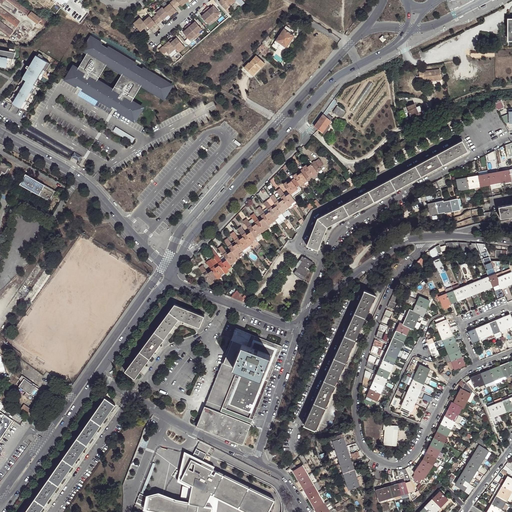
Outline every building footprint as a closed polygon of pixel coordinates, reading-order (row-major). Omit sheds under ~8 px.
[(14,0),(4,0),(37,25),(41,20),(42,19),(31,11),(30,12),(14,0)] [(163,8),(161,10),(167,16),(169,15),(170,16),(177,11),(175,9),(180,4),(182,6),(183,5),(179,0),(175,0),(171,4),(165,10),(163,8)] [(222,0),(220,2),(226,10),(230,6),(229,5),(232,2),(233,0),(222,0)] [(213,23),(220,17),(218,15),(221,13),(215,6),(211,9),(210,7),(204,12),(206,14),(203,16),(209,23),(212,21),(213,23)] [(0,14),(16,27),(19,24),(0,9),(0,14)] [(151,17),(147,20),(153,26),(156,24),(157,25),(167,16),(161,10),(157,13),(158,15),(153,19),(151,17)] [(153,26),(147,20),(144,22),(141,19),(136,23),(142,30),(145,28),(147,31),(153,26)] [(0,28),(10,36),(13,31),(0,21),(0,28)] [(191,23),(186,27),(188,29),(196,38),(201,33),(199,32),(202,29),(196,22),(193,25),(191,23)] [(195,39),(196,38),(188,29),(184,32),(191,39),(193,37),(195,39)] [(276,41),(284,46),(287,48),(294,36),(292,35),(290,33),(284,29),(276,41)] [(101,44),(90,37),(82,50),(87,53),(77,69),(73,66),(65,79),(76,86),(77,85),(83,89),(82,89),(111,106),(112,106),(117,109),(117,110),(131,118),(139,105),(132,101),(141,85),(160,96),(168,83),(142,68),(141,68),(136,65),(136,64),(107,47),(107,48),(101,44)] [(268,37),(257,49),(264,56),(268,53),(266,51),(268,48),(267,47),(271,41),(268,37)] [(174,41),(182,50),(183,49),(181,47),(184,45),(178,38),(174,41)] [(174,41),(172,39),(160,50),(173,57),(175,55),(172,51),(176,48),(179,52),(182,50),(174,41)] [(282,50),(284,46),(276,41),(273,46),(277,49),(278,47),(282,50)] [(0,67),(9,69),(11,60),(13,60),(14,54),(0,50),(0,67)] [(45,71),(50,63),(36,55),(29,66),(27,65),(26,67),(28,68),(20,82),(24,84),(22,88),(18,86),(15,90),(19,92),(17,95),(13,93),(11,98),(15,100),(17,101),(15,104),(23,109),(36,86),(34,85),(37,79),(40,75),(43,69),(45,71)] [(265,64),(258,58),(256,56),(250,64),(249,63),(244,69),(248,73),(250,71),(254,74),(260,68),(261,68),(265,64)] [(425,82),(433,81),(442,81),(441,71),(425,71),(425,70),(419,71),(420,80),(425,80),(425,82)] [(409,90),(406,71),(400,72),(403,91),(409,90)] [(373,84),(370,81),(349,110),(353,113),(373,84)] [(384,85),(380,82),(355,118),(358,121),(384,85)] [(322,113),(314,126),(318,129),(322,132),(327,125),(331,120),(330,119),(332,117),(328,113),(337,100),(334,98),(322,113)] [(497,110),(502,107),(499,100),(494,102),(497,110)] [(414,103),(406,106),(411,117),(413,116),(414,120),(424,115),(425,114),(423,110),(421,111),(419,106),(416,108),(414,103)] [(339,107),(334,113),(341,118),(346,112),(339,107)] [(116,127),(113,132),(132,143),(135,139),(116,127)] [(307,245),(319,249),(328,226),(467,151),(462,140),(318,218),(307,245)] [(80,155),(75,152),(72,156),(79,161),(81,158),(79,156),(80,155)] [(315,160),(320,167),(324,164),(319,157),(315,160)] [(318,169),(320,167),(315,160),(308,164),(308,163),(304,166),(305,168),(310,174),(311,176),(315,174),(314,173),(319,170),(318,169)] [(5,174),(8,169),(10,170),(12,167),(7,164),(7,165),(1,162),(0,164),(0,175),(0,176),(2,172),(5,174)] [(294,177),(299,184),(300,185),(304,182),(302,180),(310,174),(305,168),(297,173),(296,172),(293,175),(294,177)] [(511,181),(511,170),(456,182),(458,192),(511,181)] [(20,185),(39,196),(44,188),(45,185),(25,174),(20,185)] [(292,189),(296,186),(299,184),(294,177),(287,182),(285,180),(282,182),(288,191),(290,193),(293,191),(292,189)] [(355,184),(351,177),(346,180),(351,186),(355,184)] [(442,179),(436,182),(438,189),(444,186),(442,179)] [(290,193),(293,198),(300,193),(296,186),(292,189),(293,191),(290,193)] [(289,200),(293,198),(290,193),(288,191),(285,194),(279,187),(276,189),(279,194),(286,204),(287,205),(290,203),(289,200)] [(44,188),(39,196),(49,201),(55,191),(51,189),(50,191),(44,188)] [(283,207),(286,204),(279,194),(275,196),(273,193),(270,196),(273,201),(274,203),(279,210),(280,211),(284,209),(283,207)] [(263,200),(267,207),(274,217),(277,215),(276,212),(279,210),(274,203),(271,205),(269,203),(266,198),(263,200)] [(458,210),(456,200),(441,203),(441,202),(427,204),(429,215),(443,212),(444,213),(458,210)] [(511,203),(497,207),(500,219),(511,216),(511,203)] [(261,215),(262,217),(267,224),(271,221),(271,220),(274,217),(267,207),(263,210),(260,204),(256,207),(261,215)] [(250,214),(252,217),(260,229),(261,231),(265,228),(264,227),(268,225),(267,224),(262,217),(259,219),(257,217),(254,212),(250,214)] [(492,220),(491,212),(483,213),(484,221),(492,220)] [(247,227),(249,230),(253,236),(257,233),(256,232),(260,229),(252,217),(248,220),(247,218),(243,220),(247,227)] [(297,233),(304,221),(302,219),(298,221),(300,223),(297,225),(298,227),(295,229),(296,231),(297,233)] [(241,233),(242,234),(248,243),(252,241),(250,239),(254,237),(253,236),(249,230),(245,232),(243,230),(240,225),(237,227),(241,233)] [(234,239),(236,241),(241,248),(244,246),(244,245),(248,243),(242,234),(238,237),(237,235),(233,230),(230,232),(234,239)] [(232,244),(230,242),(227,236),(223,239),(230,249),(234,255),(238,253),(238,252),(241,250),(241,248),(236,241),(232,244)] [(467,242),(459,242),(463,253),(469,250),(467,242)] [(476,242),(470,244),(472,253),(479,252),(476,242)] [(234,255),(230,249),(227,252),(221,244),(217,246),(223,256),(226,259),(228,263),(232,260),(235,257),(234,255)] [(213,257),(214,258),(223,271),(225,274),(229,271),(227,269),(231,267),(228,263),(226,259),(222,262),(220,259),(217,254),(213,257)] [(306,257),(304,261),(295,273),(303,279),(313,262),(306,257)] [(206,262),(211,269),(216,276),(217,278),(221,276),(219,274),(223,271),(214,258),(210,261),(209,260),(206,262)] [(422,258),(416,262),(421,268),(426,263),(422,258)] [(216,276),(211,269),(208,272),(203,264),(199,267),(210,283),(214,281),(213,279),(216,276)] [(409,270),(405,275),(409,279),(414,274),(409,270)] [(440,300),(444,309),(449,307),(448,304),(499,283),(501,288),(511,283),(511,273),(511,272),(511,273),(503,276),(497,278),(495,274),(440,296),(439,296),(440,300)] [(245,302),(246,302),(236,289),(230,297),(245,302)] [(303,425),(314,430),(375,295),(364,290),(303,425)] [(392,295),(390,302),(397,305),(399,298),(392,295)] [(399,351),(403,341),(407,334),(410,327),(413,329),(420,314),(423,316),(430,301),(420,296),(414,311),(410,310),(403,324),(400,323),(367,396),(373,399),(377,401),(377,399),(380,393),(390,370),(393,363),(396,357),(399,351)] [(390,302),(387,308),(394,311),(397,305),(390,302)] [(204,316),(175,304),(125,371),(135,378),(179,319),(199,327),(204,316)] [(384,316),(391,319),(393,313),(386,310),(384,316)] [(469,331),(473,341),(511,325),(511,320),(510,315),(469,331)] [(388,325),(391,319),(384,316),(381,322),(388,325)] [(446,319),(445,320),(436,324),(449,354),(455,369),(465,364),(446,319)] [(380,325),(375,337),(386,342),(388,336),(385,334),(387,328),(380,325)] [(196,426),(242,445),(250,424),(281,347),(236,328),(196,426)] [(373,345),(380,349),(382,343),(375,340),(373,345)] [(495,355),(507,351),(504,343),(492,348),(495,355)] [(378,355),(380,349),(373,345),(371,352),(378,355)] [(479,361),(491,356),(488,350),(477,354),(479,361)] [(450,371),(455,369),(449,354),(444,356),(450,371)] [(367,361),(375,364),(377,358),(369,355),(367,361)] [(375,365),(375,364),(367,361),(366,368),(373,371),(375,365)] [(474,387),(497,379),(511,372),(511,361),(470,378),(471,379),(474,387)] [(419,365),(407,393),(404,400),(401,407),(411,411),(429,369),(419,365)] [(364,377),(370,379),(372,373),(365,370),(364,377)] [(511,372),(497,379),(498,382),(511,376),(511,372)] [(448,382),(450,379),(444,374),(442,376),(448,382)] [(39,389),(24,379),(22,382),(17,390),(32,401),(39,389)] [(462,388),(462,389),(471,393),(471,391),(465,384),(464,385),(462,388)] [(471,393),(462,389),(461,389),(456,399),(454,403),(452,402),(428,449),(427,452),(423,460),(414,473),(415,473),(422,478),(423,479),(432,465),(450,429),(452,426),(454,422),(457,415),(462,406),(463,407),(466,401),(471,393)] [(511,397),(508,398),(502,401),(495,404),(494,404),(488,407),(491,417),(511,408),(511,397)] [(109,400),(105,398),(24,511),(39,511),(115,404),(109,400)] [(0,442),(14,421),(15,420),(0,409),(0,442)] [(392,445),(393,430),(393,426),(385,425),(385,430),(384,445),(392,445)] [(344,438),(343,439),(334,441),(349,489),(359,486),(344,438)] [(476,471),(488,451),(481,447),(484,444),(479,439),(475,443),(479,446),(455,485),(465,490),(476,471)] [(274,460),(269,448),(264,450),(269,461),(274,460)] [(207,454),(197,449),(194,455),(204,460),(207,454)] [(491,452),(488,451),(476,471),(478,472),(491,452)] [(182,475),(184,476),(191,461),(185,458),(182,475)] [(194,488),(219,500),(242,511),(269,511),(275,502),(191,461),(184,476),(182,475),(180,483),(183,484),(184,483),(194,488)] [(457,464),(452,471),(454,473),(460,466),(457,464)] [(329,511),(323,502),(303,465),(294,470),(314,507),(317,511),(329,511)] [(443,467),(436,477),(438,478),(446,469),(443,467)] [(422,478),(415,473),(413,477),(420,482),(422,478)] [(454,479),(450,477),(446,484),(449,487),(454,479)] [(511,492),(511,490),(511,479),(508,477),(505,482),(504,483),(497,496),(487,511),(500,511),(506,501),(511,492)] [(493,494),(497,496),(504,483),(501,481),(493,494)] [(408,492),(405,483),(405,482),(376,491),(379,501),(408,492)] [(410,482),(405,483),(408,492),(414,491),(410,482)] [(217,511),(219,500),(194,488),(193,490),(184,487),(181,499),(191,502),(191,504),(213,508),(212,511),(217,511)] [(419,511),(434,511),(447,499),(440,492),(419,511)] [(146,497),(140,494),(137,503),(145,506),(146,497)] [(212,511),(213,508),(191,504),(176,501),(159,494),(149,497),(147,509),(161,511),(212,511)]
